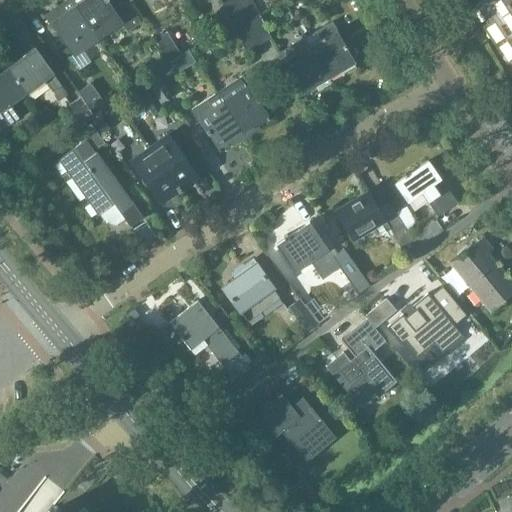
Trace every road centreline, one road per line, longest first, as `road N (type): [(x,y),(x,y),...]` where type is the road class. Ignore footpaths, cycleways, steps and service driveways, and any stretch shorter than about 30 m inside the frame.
road 1 (residential): [(63,335),(208,228),(440,88)]
road 2 (residential): [(511,189),(185,431)]
road 3 (tertiary): [(221,511),(63,335)]
road 4 (residential): [(415,511),(511,433)]
road 5 (residential): [(511,187),(440,88)]
